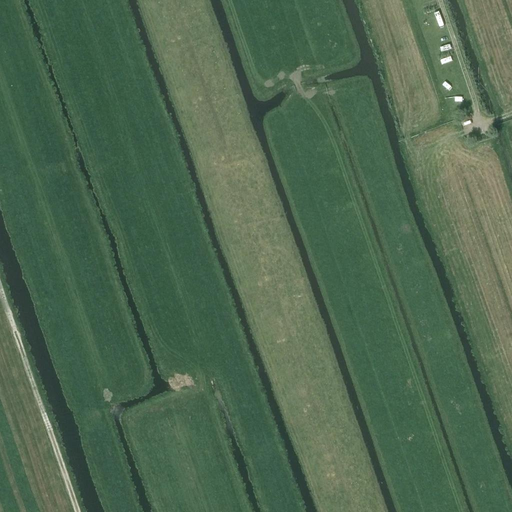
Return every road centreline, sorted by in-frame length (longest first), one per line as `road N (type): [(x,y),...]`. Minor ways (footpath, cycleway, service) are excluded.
road 1 (track): [(0,291),(77,511)]
road 2 (track): [(439,0),(480,119),(511,113)]
